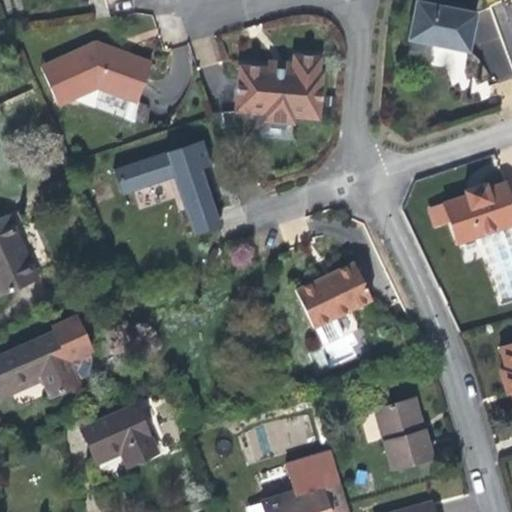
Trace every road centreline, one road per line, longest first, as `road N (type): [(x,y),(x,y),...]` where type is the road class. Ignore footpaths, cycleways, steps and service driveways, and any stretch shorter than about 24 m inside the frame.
road 1 (residential): [(496,511),(439,327),(371,181)]
road 2 (residential): [(371,181),(357,120),(363,0)]
road 3 (residential): [(511,132),(371,181)]
